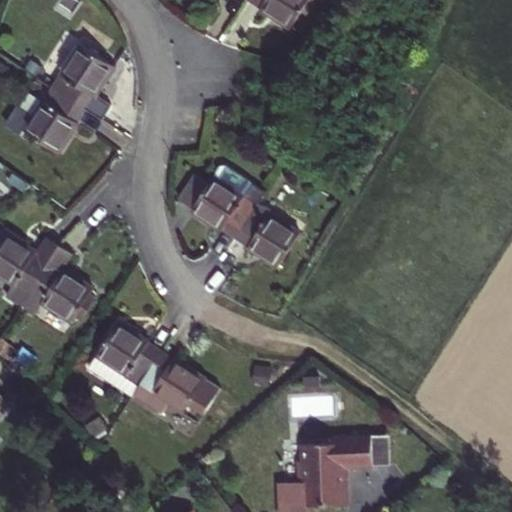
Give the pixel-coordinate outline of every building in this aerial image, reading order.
[(251,0),(261,7),(260,9),(290,28),(308,0),(251,0)] [(95,96),(115,66),(81,44),(53,88),(85,108),(93,95),(95,96)] [(85,108),(53,88),(44,102),(38,112),(25,103),(16,117),(13,117),(7,126),(22,135),(25,131),(59,153),(78,123),(76,121),(85,108)] [(31,94),(25,103),(38,112),(44,102),(31,94)] [(223,228),(236,236),(257,205),(266,191),(226,165),(220,166),(209,183),(195,174),(179,199),(193,208),(192,210),(222,230),(223,228)] [(300,233),(257,205),(236,236),(249,245),(248,247),(278,266),(300,233)] [(22,303),(60,245),(47,237),(37,251),(7,232),(0,242),(0,274),(14,284),(7,295),(21,304),(22,303)] [(71,321),(93,288),(63,268),(73,254),(60,245),(22,303),(35,311),(41,302),(71,321)] [(141,383),(161,352),(148,343),(149,341),(119,321),(90,367),(120,386),(127,375),(141,383)] [(174,360),(161,352),(141,383),(135,392),(163,411),(169,402),(184,412),(206,378),(175,358),(174,360)] [(135,392),(141,383),(127,375),(120,386),(133,395),(135,392)] [(0,415),(10,405),(0,396),(0,415)] [(280,511),(306,511),(306,505),(348,504),(347,484),(343,480),(343,466),(373,465),(372,435),(341,436),(341,442),(333,443),(302,443),(303,460),(298,461),(298,481),(279,482),(280,511)] [(372,435),(373,465),(390,464),(389,435),(372,435)]
